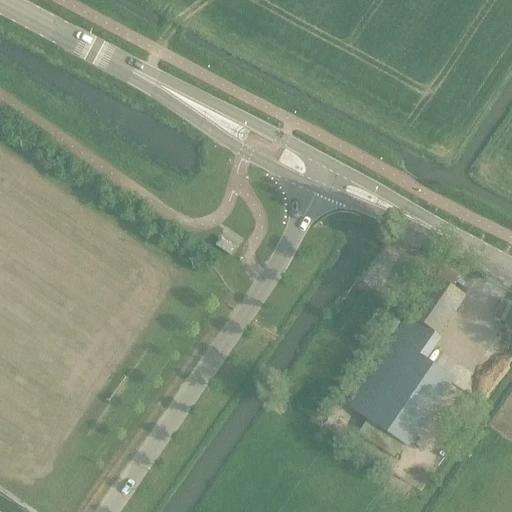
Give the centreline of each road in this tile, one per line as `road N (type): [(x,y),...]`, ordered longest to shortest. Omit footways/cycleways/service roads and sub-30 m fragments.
road 1 (tertiary): [(186,103),(233,143),(317,190),(412,219)]
road 2 (tertiary): [(412,219),(376,190),(253,123),(186,103)]
road 3 (tertiary): [(186,103),(0,1)]
